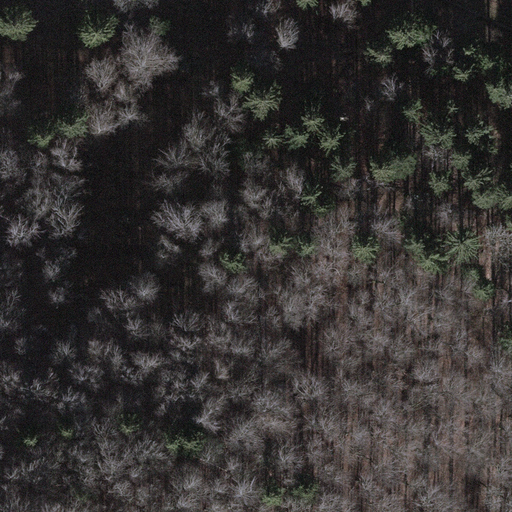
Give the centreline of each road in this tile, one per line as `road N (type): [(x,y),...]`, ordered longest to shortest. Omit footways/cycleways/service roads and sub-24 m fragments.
road 1 (track): [(511,362),(463,281),(448,237),(415,209),(363,207),(259,230),(0,259)]
road 2 (track): [(415,209),(116,78),(69,66)]
